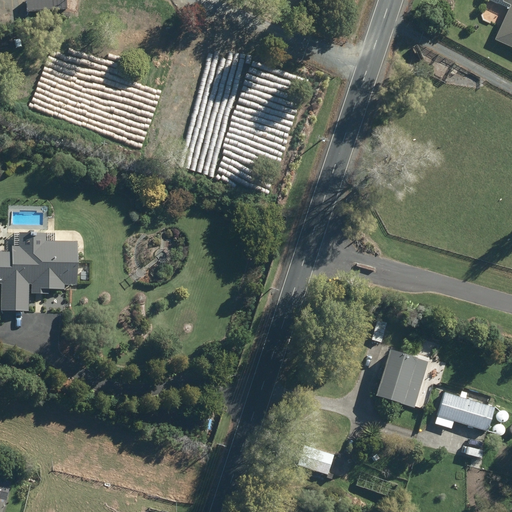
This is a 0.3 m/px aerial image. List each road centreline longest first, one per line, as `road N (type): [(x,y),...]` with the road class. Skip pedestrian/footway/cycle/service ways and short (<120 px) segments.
road 1 (tertiary): [(307,247),(220,511)]
road 2 (tertiary): [(392,0),(307,247)]
road 3 (residential): [(511,305),(307,247)]
road 4 (unknown): [(200,0),(368,68)]
road 5 (unknown): [(258,396),(427,432)]
